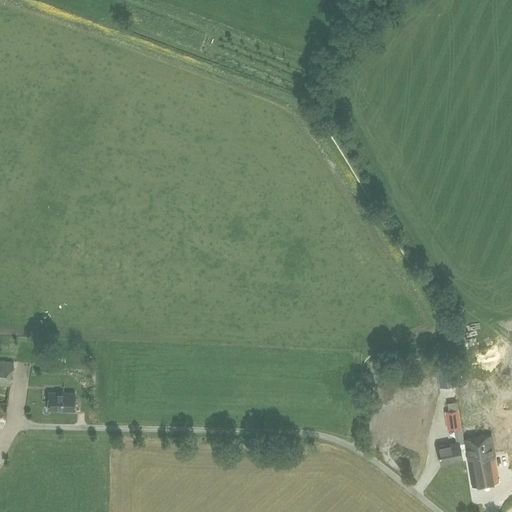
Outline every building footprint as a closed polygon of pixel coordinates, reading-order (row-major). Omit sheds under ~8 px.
[(0,385),(9,387),(13,361),(0,359),(0,385)] [(447,386),(455,384),(451,360),(443,362),(447,386)] [(92,406),(102,400),(97,391),(96,392),(92,386),(84,391),(92,406)] [(74,411),(75,393),(48,392),(48,410),(74,411)] [(461,426),(458,408),(446,410),(449,428),(461,426)] [(465,443),(466,450),(472,486),(498,482),(490,435),(464,440),(465,443)] [(466,450),(465,443),(459,444),(458,441),(437,446),(442,465),(462,461),(460,451),(466,450)]
